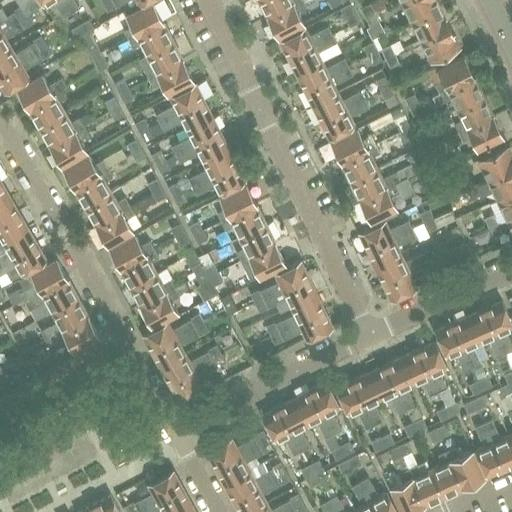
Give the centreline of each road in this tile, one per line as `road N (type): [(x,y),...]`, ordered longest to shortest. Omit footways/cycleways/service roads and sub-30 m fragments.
road 1 (residential): [(368,337),(205,0)]
road 2 (residential): [(179,435),(0,122)]
road 3 (residential): [(179,435),(368,337)]
road 4 (residential): [(368,337),(511,272)]
